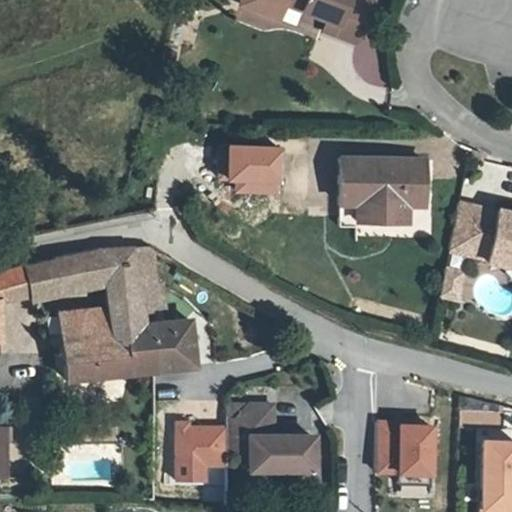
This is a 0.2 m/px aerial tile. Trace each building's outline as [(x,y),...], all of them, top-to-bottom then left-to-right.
[(240,0),(238,9),(272,23),(288,11),(320,26),(343,34),(357,0),(240,0)] [(308,20),(320,26),(288,11),(272,23),(308,20)] [(230,181),(237,181),(237,192),(277,193),(277,183),(281,183),(281,148),(231,147),(230,181)] [(340,211),(364,212),(364,197),(394,199),(410,200),(412,155),(327,152),(324,196),(342,196),(340,211)] [(394,214),(394,199),(364,197),(364,212),(394,214)] [(446,204),(433,251),(450,255),(462,209),(446,204)] [(414,208),(412,229),(428,231),(430,210),(414,208)] [(483,214),(462,209),(450,255),(471,261),(470,263),(489,268),(502,261),(511,264),(511,219),(484,211),(483,214)] [(106,278),(111,307),(65,313),(60,313),(68,379),(151,376),(149,342),(142,341),(140,328),(135,283),(131,249),(101,248),(106,278)] [(106,278),(101,248),(72,254),(75,278),(76,284),(106,278)] [(131,249),(135,283),(152,280),(148,250),(131,249)] [(0,299),(57,287),(56,281),(75,278),(72,254),(25,262),(0,270),(0,299)] [(511,264),(502,261),(489,268),(488,273),(495,282),(511,287),(511,264)] [(445,273),(428,269),(421,295),(437,300),(445,273)] [(149,342),(151,376),(152,376),(190,374),(188,328),(140,328),(142,341),(149,342)] [(230,423),(221,423),(220,455),(242,455),(242,489),(264,489),(265,471),(284,471),(283,489),(306,489),(307,439),(266,439),(266,409),(243,409),(230,423)] [(0,477),(28,479),(28,473),(7,472),(8,434),(12,435),(12,422),(0,421),(0,477)] [(213,464),(213,428),(182,429),(182,424),(169,424),(169,478),(194,478),(195,464),(213,464)] [(370,473),(392,473),(392,486),(424,486),(425,427),(394,426),(394,424),(371,424),(370,473)] [(497,511),(498,510),(511,510),(511,451),(511,442),(478,442),(475,511),(497,511)] [(0,490),(28,491),(28,479),(0,477),(0,490)]
